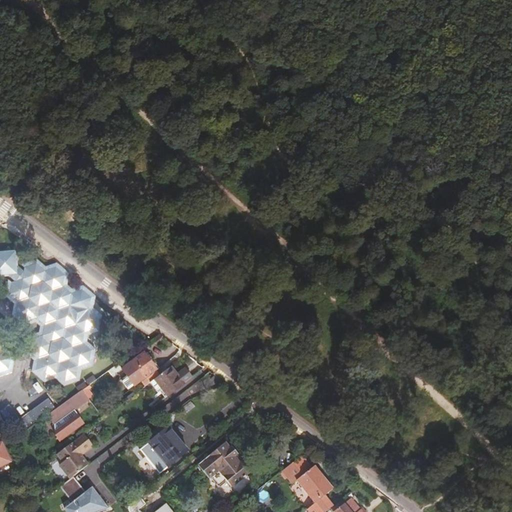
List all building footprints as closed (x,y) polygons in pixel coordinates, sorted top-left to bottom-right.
[(19,269),(19,263),(22,259),(10,249),(7,253),(2,253),(0,255),(0,280),(3,283),(7,278),(12,278),(17,283),(13,284),(11,297),(19,304),(18,308),(17,314),(27,324),(37,320),(44,326),(43,337),(35,340),(32,341),(30,354),(38,361),(36,371),(38,373),(46,380),(56,377),(63,384),(76,379),(78,368),(89,365),(91,352),(83,345),(85,334),(96,331),(98,319),(89,311),(91,300),(82,292),(71,295),(63,288),(64,277),(55,269),(45,272),(37,266),(24,270),(24,274),(23,274),(19,269)] [(0,376),(12,373),(15,358),(5,352),(10,343),(7,334),(0,330),(0,376)] [(134,386),(155,371),(142,353),(121,368),(127,377),(122,381),(127,389),(133,385),(134,386)] [(166,396),(191,378),(185,370),(176,376),(169,367),(159,375),(150,382),(156,391),(160,388),(166,396)] [(160,388),(156,391),(158,393),(160,392),(164,398),(166,396),(160,388)] [(86,399),(79,390),(45,415),(52,424),(53,434),(58,441),(78,427),(72,418),(76,415),(72,410),(86,399)] [(23,428),(51,408),(47,402),(19,422),(23,428)] [(0,417),(6,428),(13,424),(4,409),(0,411),(0,417)] [(162,432),(140,449),(158,472),(183,453),(174,442),(175,441),(171,435),(167,434),(165,435),(162,432)] [(57,465),(68,479),(73,475),(87,465),(80,455),(92,446),(83,433),(55,454),(60,462),(57,465)] [(214,460),(227,449),(223,444),(210,454),(214,460)] [(234,456),(227,449),(214,460),(210,454),(197,464),(199,466),(196,468),(198,471),(201,469),(216,487),(225,480),(229,486),(228,486),(235,495),(251,483),(244,475),(247,473),(238,463),(237,464),(232,458),(234,456)] [(320,511),(329,505),(323,497),(331,491),(313,467),(310,469),(301,457),(281,472),(290,485),(295,481),(313,505),(306,510),(306,511),(320,511)] [(73,498),(62,506),(64,511),(86,511),(92,508),(95,511),(107,508),(91,487),(84,491),(82,493),(79,488),(81,487),(73,475),(68,479),(61,485),(68,495),(70,494),(73,498)] [(144,504),(138,497),(125,507),(127,511),(139,511),(138,509),(144,504)] [(332,511),(361,511),(349,499),(342,505),(341,504),(332,511)]
